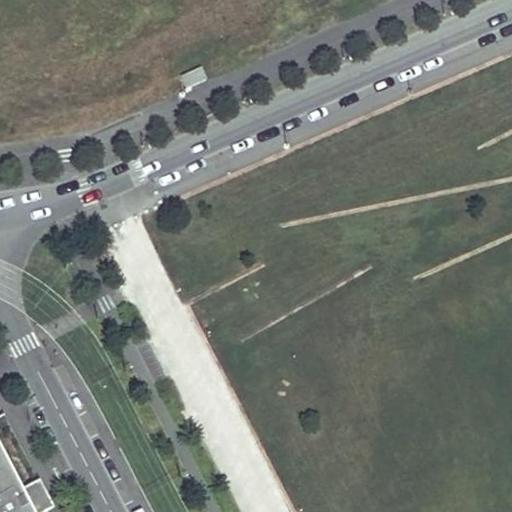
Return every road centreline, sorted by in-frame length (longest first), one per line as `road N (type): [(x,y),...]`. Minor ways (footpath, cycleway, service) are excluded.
road 1 (residential): [(0,212),(85,191),(511,7)]
road 2 (residential): [(111,511),(24,344),(0,277)]
